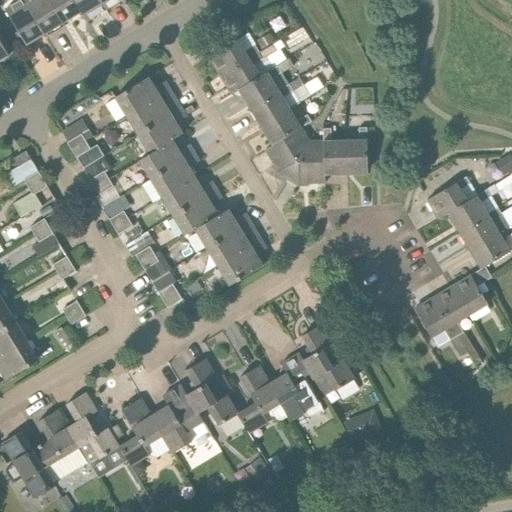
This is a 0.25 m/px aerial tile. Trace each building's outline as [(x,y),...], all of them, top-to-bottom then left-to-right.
[(26,45),(45,33),(25,0),(23,0),(6,11),(26,45)] [(25,0),(45,33),(63,23),(49,0),(25,0)] [(49,0),(63,23),(80,12),(72,0),(49,0)] [(87,21),(105,10),(98,0),(72,0),(80,12),(81,12),(87,21)] [(98,0),(105,10),(121,0),(98,0)] [(257,40),(263,50),(273,43),(274,43),(268,34),(257,40)] [(0,60),(9,55),(0,39),(0,60)] [(255,45),(244,51),(237,39),(209,57),(220,76),(260,52),(255,45)] [(267,56),(277,50),(273,43),(263,50),(260,52),(220,76),(232,94),(239,90),(274,68),(267,56)] [(283,73),(293,67),(289,59),(279,65),(274,68),(239,90),(250,108),(290,84),(289,84),(283,73)] [(160,96),(160,97),(170,90),(165,81),(155,87),(148,77),(115,97),(127,116),(160,96)] [(261,127),(291,109),(290,108),(300,102),(294,91),(304,85),(300,78),(289,84),(290,84),(250,108),(261,127)] [(166,106),(160,97),(160,96),(127,116),(138,135),(181,109),(176,100),(166,106)] [(150,153),(172,140),(183,134),(176,123),(186,117),(181,109),(138,135),(150,153)] [(301,128),(302,128),(312,122),(308,115),(297,121),(291,109),(261,127),(273,145),(301,128)] [(368,173),(367,139),(367,128),(360,127),(360,139),(345,140),(346,174),(368,173)] [(309,140),(302,128),(301,128),(273,145),(265,150),(274,164),(272,165),(273,166),(274,165),(279,172),(288,177),(287,179),(288,179),(309,140)] [(346,174),(345,140),(332,140),(332,129),(324,129),(323,140),(324,140),(325,174),(346,174)] [(71,150),(86,141),(81,134),(67,143),(71,150)] [(150,179),(194,152),(189,144),(179,150),(172,140),(150,153),(150,154),(139,160),(150,179)] [(324,140),(323,140),(309,140),(288,179),(288,180),(289,178),(299,184),(307,183),(307,185),(308,185),(308,183),(325,183),(325,174),(324,140)] [(83,169),(97,160),(104,156),(97,144),(90,148),(86,141),(71,150),(77,159),(82,167),(82,168),(83,169)] [(31,159),(26,151),(14,158),(19,167),(30,160),(31,159)] [(161,198),(195,177),(189,168),(199,161),(194,152),(150,179),(161,198)] [(509,177),(511,174),(511,158),(509,153),(499,159),(495,161),(503,175),(507,173),(509,177)] [(37,170),(32,161),(31,161),(30,160),(19,167),(6,174),(14,186),(24,180),(28,187),(43,178),(38,171),(37,172),(36,170),(37,170)] [(91,170),(93,174),(102,169),(99,165),(91,170)] [(94,187),(108,179),(104,171),(90,180),(94,187)] [(173,217),(217,190),(211,181),(201,187),(195,177),(161,198),(173,217)] [(469,201),(468,199),(477,195),(470,184),(466,177),(457,183),(444,190),(427,200),(439,219),(448,214),(469,201)] [(42,205),(35,194),(47,187),(48,188),(43,178),(28,187),(31,193),(13,203),(21,217),(42,205)] [(120,197),(113,186),(108,179),(94,187),(99,194),(95,197),(96,198),(102,208),(120,197)] [(492,196),(499,192),(494,185),(478,195),(477,195),(468,199),(469,201),(448,214),(459,232),(499,208),(492,196)] [(195,229),(218,215),(211,204),(222,198),(217,190),(173,217),(184,236),(196,229),(195,229)] [(40,211),(44,218),(53,212),(49,205),(40,211)] [(499,233),(499,232),(510,226),(502,214),(499,208),(459,232),(470,250),(499,233)] [(250,221),(245,213),(235,219),(228,209),(218,215),(195,229),(196,229),(207,248),(250,221)] [(109,219),(114,227),(128,218),(123,211),(109,219)] [(35,235),(49,226),(44,218),(30,227),(35,235)] [(114,227),(119,235),(133,227),(128,218),(114,227)] [(251,246),(245,237),(255,230),(250,221),(207,248),(218,266),(251,246)] [(39,242),(53,234),(49,226),(35,235),(39,242)] [(132,257),(150,247),(155,244),(148,232),(139,237),(125,246),(132,257)] [(481,269),(485,266),(510,252),(499,233),(470,250),(481,269)] [(39,242),(32,246),(38,257),(59,245),(60,244),(54,234),(53,234),(39,242)] [(251,246),(218,266),(230,285),(263,265),(256,255),(266,249),(261,239),(251,246)] [(144,270),(159,262),(150,247),(136,256),(144,270)] [(57,273),(72,264),(67,256),(52,265),(57,273)] [(72,264),(57,273),(62,280),(76,271),(72,264)] [(459,282),(480,318),(490,313),(486,306),(488,305),(482,295),(489,291),(484,282),(492,278),(485,266),(481,269),(459,282)] [(163,300),(177,291),(166,273),(151,281),(163,300)] [(473,322),(480,318),(459,282),(437,295),(454,325),(458,322),(470,316),(473,322)] [(168,308),(182,299),(177,291),(163,300),(168,308)] [(482,361),(458,322),(454,325),(437,295),(414,308),(425,326),(432,338),(433,337),(438,345),(449,339),(461,357),(468,353),(475,366),(482,361)] [(62,309),(67,317),(81,308),(77,301),(76,301),(62,309)] [(0,332),(16,322),(5,304),(0,306),(0,332)] [(72,324),(86,316),(81,308),(67,317),(72,324)] [(0,357),(27,341),(16,322),(0,332),(0,357)] [(321,350),(332,343),(321,324),(302,336),(313,354),(304,359),(312,372),(315,377),(326,395),(337,389),(353,379),(341,360),(331,366),(321,350)] [(62,327),(55,332),(67,352),(74,348),(62,327)] [(27,341),(0,357),(0,370),(6,380),(38,360),(27,341)] [(304,359),(303,359),(300,353),(281,364),(287,373),(270,383),(269,383),(280,400),(292,420),(305,411),(309,417),(323,410),(314,390),(305,376),(312,372),(304,359)] [(238,414),(227,395),(216,401),(206,384),(217,378),(205,359),(186,370),(197,388),(187,394),(186,395),(197,414),(198,413),(208,407),(219,425),(238,414)] [(269,383),(270,383),(259,365),(240,377),(256,403),(238,414),(250,432),(269,421),(263,410),(280,400),(269,383)] [(186,395),(187,394),(181,385),(162,396),(168,406),(151,416),(161,432),(174,453),(208,431),(198,413),(197,414),(186,395)] [(84,417),(96,410),(85,392),(66,404),(77,422),(69,427),(91,464),(119,446),(108,428),(96,435),(84,417)] [(161,432),(151,416),(140,398),(121,409),(137,435),(119,446),(130,463),(147,453),(142,444),(161,432)] [(91,464),(69,427),(68,428),(57,409),(38,421),(49,439),(32,449),(53,483),(87,462),(89,465),(91,464)] [(372,433),(364,413),(343,421),(351,441),(372,433)] [(109,430),(116,440),(123,435),(117,425),(109,429),(109,430)] [(53,483),(32,449),(21,431),(2,442),(13,461),(7,465),(5,471),(11,480),(16,481),(23,477),(35,498),(55,486),(53,483)] [(247,471),(253,481),(269,472),(262,462),(261,459),(246,468),(247,471)] [(132,467),(137,476),(147,470),(142,462),(132,467)] [(131,465),(126,468),(137,488),(142,485),(131,465)] [(76,511),(66,494),(57,500),(64,511),(76,511)]
